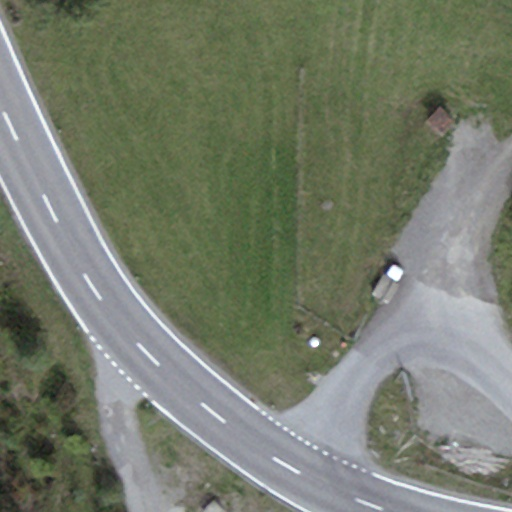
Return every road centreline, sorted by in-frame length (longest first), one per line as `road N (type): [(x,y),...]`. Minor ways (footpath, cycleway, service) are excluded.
road 1 (secondary): [(366,511),(288,475),(191,403),(123,324),(75,248),(0,89)]
road 2 (track): [(288,475),(317,420),(511,165)]
road 3 (track): [(379,344),(460,345),(511,397)]
